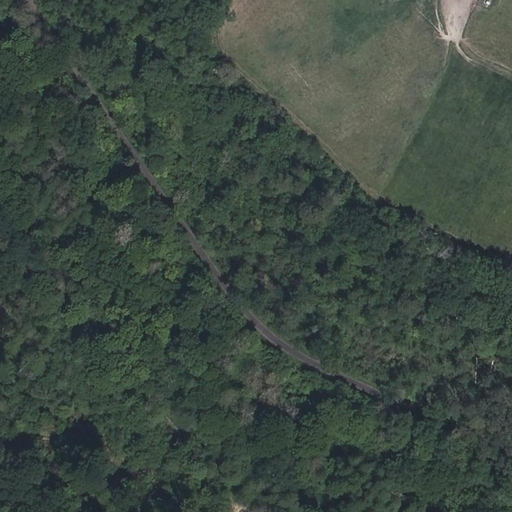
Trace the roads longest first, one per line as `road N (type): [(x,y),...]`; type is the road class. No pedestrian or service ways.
road 1 (unclassified): [(34,0),(247,315),(297,355),(396,400),(511,470)]
road 2 (track): [(0,316),(41,347),(95,415),(218,511)]
